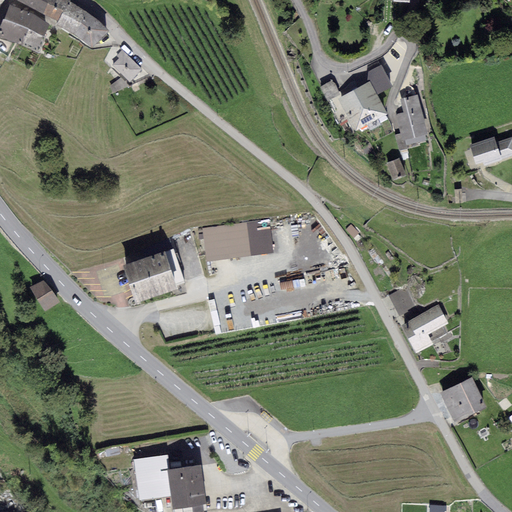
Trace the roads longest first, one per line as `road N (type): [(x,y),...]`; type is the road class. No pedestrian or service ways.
road 1 (residential): [(500,511),(314,200),(84,0)]
road 2 (primary): [(327,511),(78,300),(0,213)]
road 3 (residential): [(297,0),(323,61),(347,66),(386,47),(416,0)]
